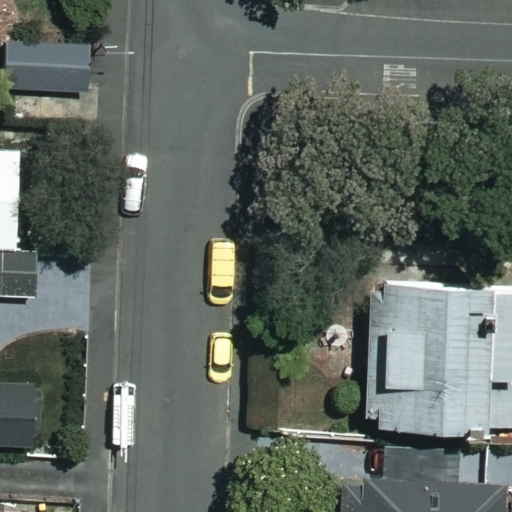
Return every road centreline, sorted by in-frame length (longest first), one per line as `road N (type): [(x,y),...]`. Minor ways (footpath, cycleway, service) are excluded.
road 1 (residential): [(170,511),(188,49)]
road 2 (residential): [(188,49),(511,63)]
